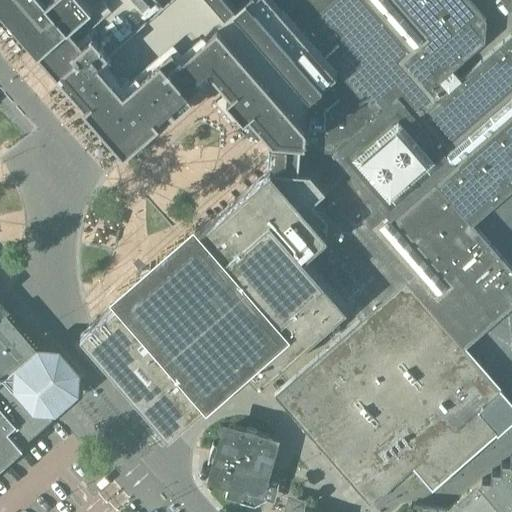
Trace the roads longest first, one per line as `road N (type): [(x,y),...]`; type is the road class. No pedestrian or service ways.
road 1 (residential): [(0,75),(64,152),(52,286),(71,338),(154,438)]
road 2 (residential): [(355,511),(248,391),(164,464)]
